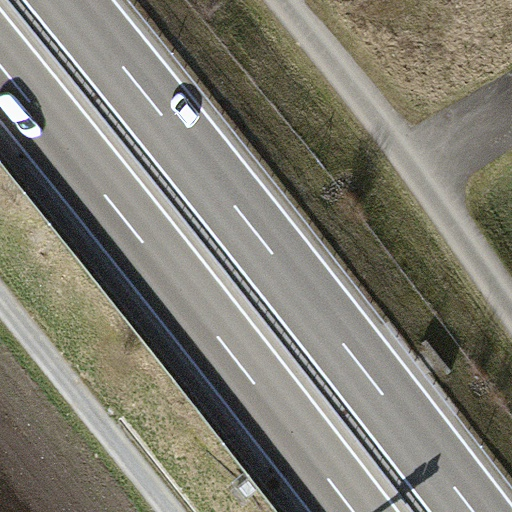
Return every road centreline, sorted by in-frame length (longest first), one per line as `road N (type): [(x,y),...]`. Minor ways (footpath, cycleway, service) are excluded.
road 1 (trunk): [(475,511),(70,0)]
road 2 (trunk): [(0,62),(356,511)]
road 3 (track): [(286,0),(511,304)]
road 4 (track): [(171,511),(0,300)]
